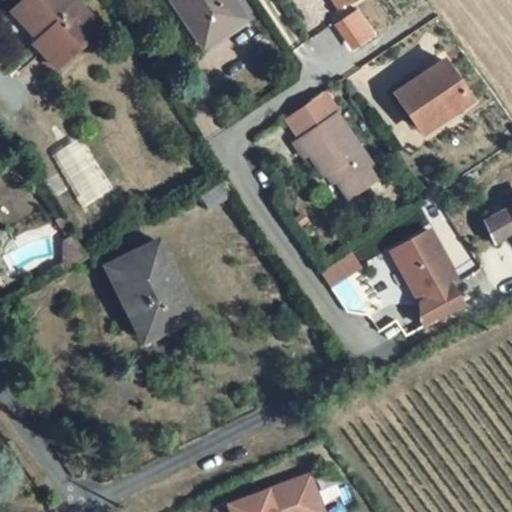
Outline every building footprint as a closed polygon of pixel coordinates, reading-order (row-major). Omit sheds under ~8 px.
[(97,30),(69,0),(30,0),(19,11),(48,44),(40,52),(54,68),(97,30)] [(208,61),(251,31),(238,12),(250,3),(248,0),(170,0),(168,1),(208,61)] [(329,0),(338,13),(359,0),(329,0)] [(263,23),(250,3),(238,12),(251,31),(263,23)] [(407,117),(424,107),(420,100),(454,76),(433,47),(383,79),(407,117)] [(427,112),(463,89),(454,76),(420,100),(424,107),(427,112)] [(308,105),(325,130),(340,121),(323,95),(308,105)] [(308,105),(287,119),(304,144),(325,130),(308,105)] [(351,202),(380,185),(340,121),(325,130),(304,144),(298,148),(309,165),(316,161),(331,185),(337,180),(351,202)] [(214,191),(191,203),(202,223),(225,210),(214,191)] [(511,233),(511,211),(484,229),(494,244),(511,233)] [(163,232),(102,257),(138,344),(199,319),(163,232)] [(426,330),(466,305),(453,284),(458,281),(426,232),(390,256),(422,305),(423,324),(426,330)] [(352,254),(323,270),(333,287),(361,271),(352,254)] [(7,310),(30,297),(24,288),(2,302),(7,310)]
